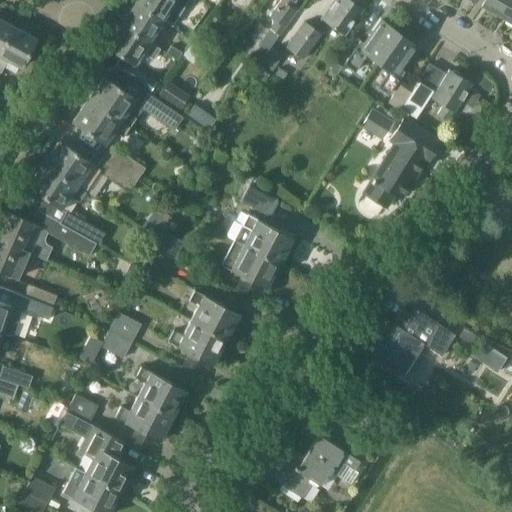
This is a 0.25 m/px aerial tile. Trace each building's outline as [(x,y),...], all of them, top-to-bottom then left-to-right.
[(136,0),(135,2),(162,19),(172,25),(181,11),(187,2),(188,0),(136,0)] [(280,0),(270,15),(278,20),(271,30),(278,35),(296,9),(289,4),(291,0),(280,0)] [(344,33),(362,8),(351,0),(334,0),(322,17),(344,33)] [(485,0),(482,5),(501,16),(509,0),(485,0)] [(511,0),(509,0),(501,16),(511,22),(511,0)] [(135,2),(121,24),(148,41),(148,40),(162,19),(135,2)] [(0,46),(11,27),(0,20),(0,46)] [(378,63),(399,34),(381,21),(365,44),(363,42),(345,66),(355,72),(367,55),(378,63)] [(304,60),(322,35),(304,22),(287,48),(304,60)] [(154,59),(160,49),(160,48),(148,40),(148,41),(121,24),(107,46),(133,63),(142,51),(154,59)] [(19,68),(35,39),(11,27),(0,46),(0,72),(6,61),(19,68)] [(399,34),(378,63),(389,71),(377,88),(386,95),(403,71),(400,69),(416,46),(399,34)] [(262,63),(272,71),(284,54),(274,47),(262,63)] [(429,96),(431,97),(443,105),(437,115),(447,121),(471,84),(449,70),(436,90),(434,89),(444,73),(429,64),(401,109),(416,117),(429,96)] [(138,67),(130,80),(150,93),(158,81),(138,67)] [(482,75),(478,81),(484,85),(488,79),(482,75)] [(182,117),(149,94),(150,93),(130,80),(123,90),(104,76),(88,99),(129,128),(141,110),(144,109),(173,129),(182,117)] [(338,76),(326,92),(337,99),(348,83),(338,76)] [(190,94),(169,80),(158,95),(180,110),(190,94)] [(397,107),(409,91),(399,84),(388,100),(397,107)] [(73,120),(99,139),(106,144),(116,130),(123,135),(129,128),(88,99),(73,120)] [(370,104),(361,125),(383,136),(393,115),(370,104)] [(426,162),(439,141),(402,118),(390,138),(396,141),(364,194),(381,205),(389,191),(400,198),(423,160),(426,162)] [(58,141),(43,163),(85,191),(91,182),(82,176),(91,163),(58,141)] [(110,145),(102,157),(136,179),(144,167),(110,145)] [(136,179),(102,157),(95,168),(128,191),(136,179)] [(38,211),(40,212),(81,238),(83,235),(90,225),(62,207),(69,195),(78,201),(85,191),(43,163),(28,186),(46,198),(38,211)] [(269,218),(277,200),(249,185),(240,203),(269,218)] [(9,212),(0,232),(0,239),(28,252),(46,259),(51,246),(45,243),(44,242),(44,240),(44,238),(47,231),(64,240),(69,246),(72,248),(75,249),(79,251),(83,251),(88,255),(96,242),(83,235),(81,238),(40,212),(34,224),(9,212)] [(226,235),(233,239),(278,262),(291,237),(246,213),(240,224),(234,221),(226,235)] [(161,230),(152,247),(174,259),(183,242),(161,230)] [(28,252),(0,239),(0,270),(16,278),(28,252)] [(278,262),(233,239),(220,264),(265,288),(278,262)] [(174,259),(152,247),(142,264),(165,276),(174,259)] [(28,283),(23,295),(52,307),(57,294),(28,283)] [(0,332),(12,337),(22,309),(48,319),(53,307),(52,307),(23,295),(0,286),(0,332)] [(197,305),(190,320),(225,338),(238,313),(193,290),(188,301),(197,305)] [(392,323),(383,317),(377,326),(366,319),(351,342),(402,375),(422,344),(440,356),(454,334),(415,309),(411,315),(402,309),(392,323)] [(118,311),(109,328),(131,340),(140,324),(118,311)] [(225,338),(190,320),(182,335),(173,330),(167,340),(212,363),(225,338)] [(131,340),(109,328),(99,345),(122,357),(131,340)] [(1,365),(0,369),(0,377),(18,384),(28,387),(32,375),(1,365)] [(145,381),(137,396),(172,414),(185,389),(141,366),(135,376),(145,381)] [(18,384),(0,377),(0,395),(12,400),(18,384)] [(97,405),(75,393),(66,411),(88,422),(97,405)] [(172,414),(137,396),(129,411),(120,406),(115,416),(159,439),(172,414)] [(88,422),(66,411),(60,424),(85,437),(77,451),(91,458),(84,472),(119,490),(133,465),(119,458),(127,443),(88,422)] [(359,460),(342,449),(318,434),(303,456),(283,443),(264,473),(302,497),(313,480),(319,484),(329,469),(350,483),(357,471),(354,469),(359,460)] [(107,511),(119,490),(84,472),(76,487),(67,481),(61,492),(99,511),(107,511)] [(31,475),(23,490),(46,503),(54,487),(31,475)] [(40,511),(46,503),(23,490),(15,506),(26,511),(40,511)]
